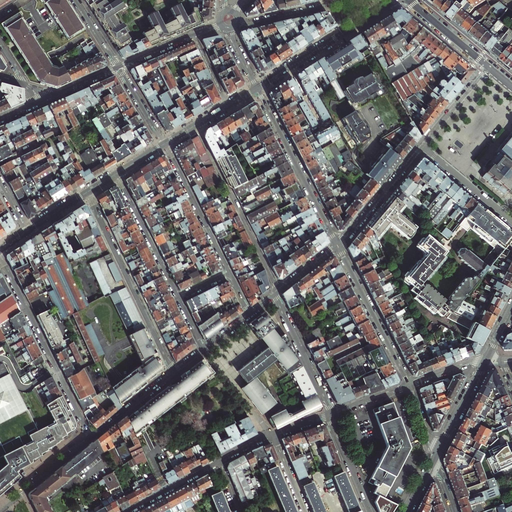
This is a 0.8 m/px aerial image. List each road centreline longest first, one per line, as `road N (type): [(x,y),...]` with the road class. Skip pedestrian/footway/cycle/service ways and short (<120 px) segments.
road 1 (residential): [(0,255),(91,439)]
road 2 (residential): [(173,372),(86,192)]
road 3 (residential): [(337,245),(257,88)]
road 4 (tertiary): [(257,88),(395,0)]
road 5 (residential): [(408,385),(337,245)]
road 6 (residential): [(164,144),(229,272)]
road 7 (residential): [(115,174),(178,298)]
road 8 (residential): [(273,295),(331,413)]
road 9 (residential): [(337,245),(422,146)]
